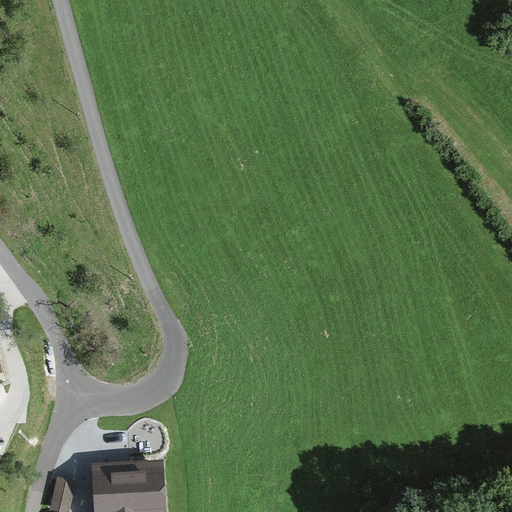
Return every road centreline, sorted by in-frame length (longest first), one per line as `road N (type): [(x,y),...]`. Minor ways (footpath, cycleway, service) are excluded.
road 1 (unclassified): [(79,396),(124,399),(151,391),(171,366),(174,341),(118,205),(60,0)]
road 2 (unclassified): [(0,248),(38,303),(79,396)]
road 3 (unclassified): [(79,396),(51,447),(33,511)]
